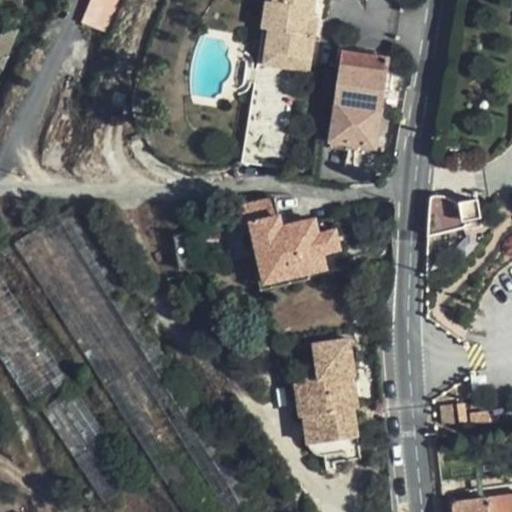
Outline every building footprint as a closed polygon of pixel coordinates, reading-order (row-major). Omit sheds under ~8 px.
[(110,30),(120,0),(92,0),(85,20),(110,30)] [(315,0),(275,0),(274,3),(280,3),(276,35),(268,34),(264,61),(309,68),(313,42),(306,41),(308,22),(313,23),(315,0)] [(273,2),(272,7),(268,34),(276,35),(280,3),(274,3),(273,2)] [(375,150),(387,59),(342,54),(340,67),(332,65),(327,91),(336,93),(328,144),(375,150)] [(278,169),(294,70),(259,65),(243,164),(278,169)] [(429,232),(458,229),(465,229),(464,219),(482,216),(480,201),(460,204),(441,194),(431,194),(429,232)] [(325,270),(322,255),(339,251),(334,230),(317,235),(314,223),(281,231),(274,199),(239,208),(243,228),(249,227),(263,285),(325,270)] [(259,511),(71,213),(19,247),(185,511),(259,511)] [(429,232),(427,257),(430,257),(434,270),(471,262),(458,229),(429,232)] [(206,270),(202,233),(174,237),(179,273),(206,270)] [(71,384),(0,276),(0,363),(2,362),(34,409),(71,384)] [(364,421),(356,351),(317,357),(322,391),(298,393),(303,432),(306,432),(310,467),(314,470),(317,471),(332,468),(334,479),(368,474),(361,421),(364,421)] [(137,484),(77,394),(45,415),(104,504),(137,484)] [(511,511),(511,492),(457,496),(458,511),(511,511)]
